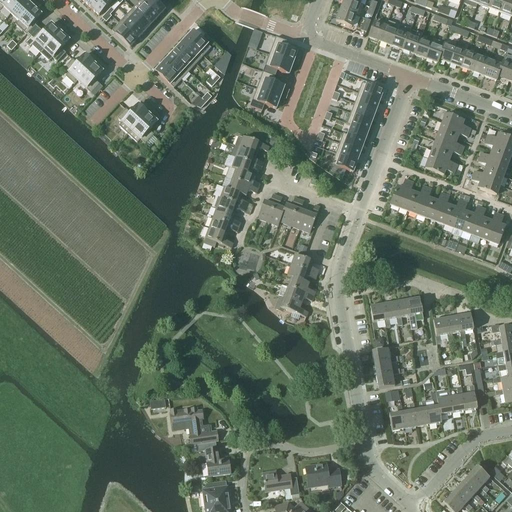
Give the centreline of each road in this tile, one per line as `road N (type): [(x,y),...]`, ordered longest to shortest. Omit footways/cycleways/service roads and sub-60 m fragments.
road 1 (residential): [(366,444),(338,300),(340,268)]
road 2 (residential): [(511,212),(378,162)]
road 3 (residential): [(242,246),(267,180),(328,202)]
road 4 (residential): [(511,434),(473,445),(414,510)]
